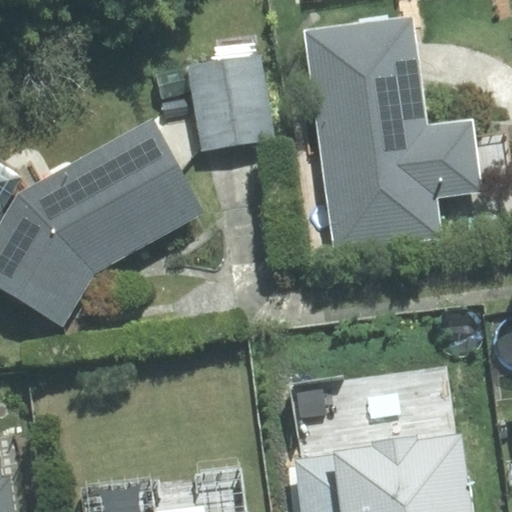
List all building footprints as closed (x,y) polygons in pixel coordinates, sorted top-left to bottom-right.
[(431,122),(416,12),(309,27),(338,251),(445,235),(440,196),(486,190),(475,116),(431,122)] [(263,51),(188,63),(202,149),(276,137),(263,51)] [(0,284),(65,323),(94,271),(206,208),(154,116),(18,192),(0,223),(0,284)] [(298,511),(471,511),(462,435),(418,441),(417,435),(371,441),(372,446),(292,456),(298,511)] [(0,511),(16,511),(11,473),(4,474),(0,444),(0,511)]
